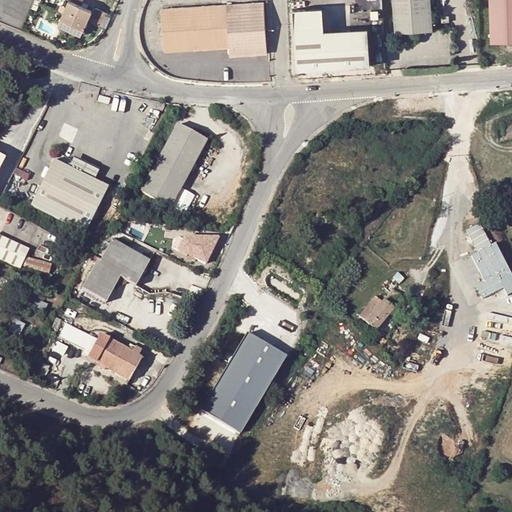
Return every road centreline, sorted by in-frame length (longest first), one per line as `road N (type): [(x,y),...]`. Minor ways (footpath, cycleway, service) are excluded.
road 1 (unclassified): [(275,169),(180,371),(162,392),(135,412),(99,419),(0,384)]
road 2 (unclassified): [(326,93),(511,79)]
road 3 (unclassified): [(109,68),(181,92),(260,96)]
